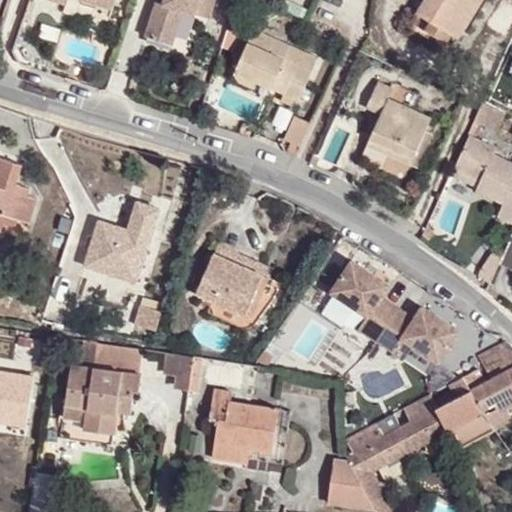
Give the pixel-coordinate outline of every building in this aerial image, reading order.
[(208,20),(215,0),(162,0),(162,2),(157,1),(144,36),(172,45),(184,13),(208,20)] [(466,0),(424,0),(417,13),(431,21),(426,29),(438,37),(444,29),(449,31),(466,0)] [(253,27),(234,69),(283,92),(297,99),(317,58),(253,27)] [(380,81),(394,89),(397,83),(382,76),(380,81)] [(389,98),(394,89),(380,81),(368,106),(382,113),(368,144),(409,164),(431,117),(389,98)] [(297,99),(283,92),(280,98),(294,106),(297,99)] [(505,117),(481,105),(473,122),(498,132),(505,117)] [(296,116),(291,128),(305,135),(311,123),(296,116)] [(305,135),(291,128),(285,139),(299,147),(305,135)] [(497,147),(470,136),(456,167),(476,176),(474,183),(472,188),(502,201),(496,214),(511,220),(511,162),(494,155),(497,147)] [(0,226),(1,224),(4,214),(16,218),(29,222),(37,199),(28,195),(30,188),(14,183),(22,163),(0,155),(0,226)] [(451,173),(474,183),(476,176),(456,167),(451,173)] [(111,265),(109,272),(137,282),(160,209),(140,201),(129,230),(101,221),(95,238),(88,235),(84,247),(91,250),(89,259),(111,265)] [(4,214),(1,224),(12,228),(16,218),(4,214)] [(511,231),(496,263),(511,271),(511,231)] [(213,253),(270,278),(275,268),(218,244),(213,253)] [(261,300),(270,278),(213,253),(197,293),(247,314),(254,298),(261,300)] [(390,283),(353,258),(332,290),(368,314),(359,328),(376,339),(398,306),(382,295),(390,283)] [(87,265),(109,272),(111,265),(89,259),(87,265)] [(415,318),(398,306),(376,339),(394,352),(403,338),(431,357),(452,325),(423,306),(415,318)] [(143,348),(91,340),(87,363),(71,361),(59,435),(112,444),(117,410),(118,402),(132,403),(134,387),(142,388),(144,371),(139,370),(143,348)] [(511,345),(508,342),(466,363),(486,383),(511,369),(511,345)] [(196,356),(182,354),(177,380),(192,383),(196,356)] [(207,357),(196,356),(192,383),(191,390),(202,392),(207,357)] [(484,410),(511,396),(511,369),(483,384),(479,386),(470,390),(484,410)] [(0,415),(10,417),(16,376),(0,373),(0,415)] [(460,378),(470,390),(479,386),(469,374),(460,378)] [(470,390),(460,378),(445,386),(452,400),(439,407),(431,393),(406,407),(413,420),(349,454),(350,460),(377,508),(379,511),(404,511),(387,479),(381,482),(375,469),(451,429),(461,446),(496,428),(484,410),(470,390)] [(220,421),(218,440),(251,446),(274,450),(279,410),(231,401),(233,390),(216,387),(210,419),(220,421)] [(131,411),(132,403),(118,402),(117,410),(131,411)] [(251,446),(218,440),(215,454),(250,460),(251,446)] [(329,501),(377,508),(350,460),(334,458),(329,501)] [(32,473),(30,511),(52,511),(55,474),(32,473)]
